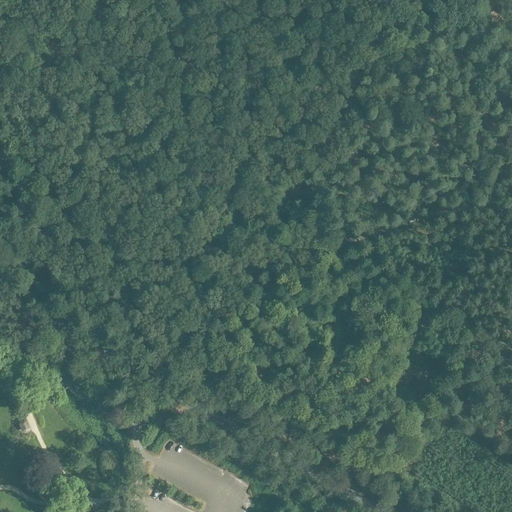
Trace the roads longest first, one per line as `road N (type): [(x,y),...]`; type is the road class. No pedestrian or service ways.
road 1 (tertiary): [(383,511),(0,295)]
road 2 (track): [(511,209),(417,217),(240,283),(210,304),(162,385)]
